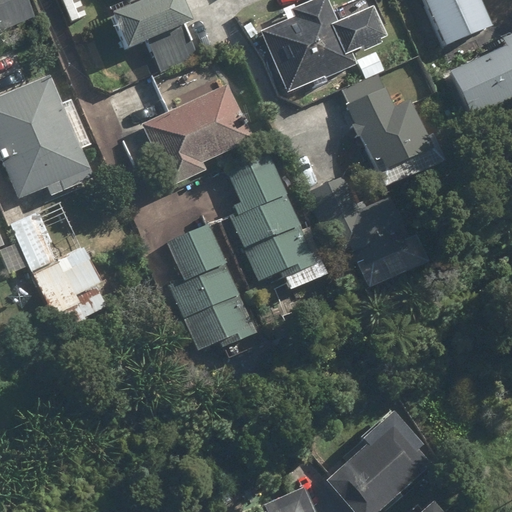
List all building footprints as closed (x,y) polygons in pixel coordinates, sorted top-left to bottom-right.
[(29,0),(0,0),(0,36),(38,22),(29,0)] [(98,0),(61,0),(70,24),(103,12),(98,0)] [(182,0),(150,0),(112,16),(127,51),(147,43),(160,74),(198,58),(185,27),(192,24),(182,0)] [(295,19),(261,33),(286,96),(354,69),(349,57),(361,51),(363,55),(382,47),(380,43),(387,40),(374,9),(336,24),(326,0),(319,0),(292,11),(295,19)] [(423,0),(445,50),(492,29),(479,0),(423,0)] [(505,49),(449,74),(469,120),(511,100),(511,36),(501,41),(505,49)] [(51,77),(0,98),(0,159),(18,203),(53,188),(56,195),(94,180),(82,151),(90,148),(71,101),(62,105),(51,77)] [(380,78),(343,93),(348,104),(346,105),(354,125),(351,127),(356,139),(359,138),(370,163),(373,162),(385,191),(444,166),(432,137),(426,139),(411,102),(393,110),(380,78)] [(227,87),(141,126),(170,189),(206,173),(202,165),(253,142),(227,87)] [(237,215),(230,218),(258,285),(282,274),(285,280),(317,267),(270,156),(228,174),(241,204),(234,207),(237,215)] [(374,166),(306,194),(321,230),(332,225),(343,252),(349,249),(366,290),(417,269),(374,166)] [(60,202),(9,226),(53,318),(80,305),(76,297),(100,285),(60,202)] [(209,226),(167,243),(182,281),(169,287),(197,354),(220,344),(223,350),(255,336),(209,226)] [(366,447),(325,483),(350,511),(381,511),(436,464),(391,414),(360,441),(366,447)] [(264,511),(313,511),(303,490),(262,507),(264,511)]
